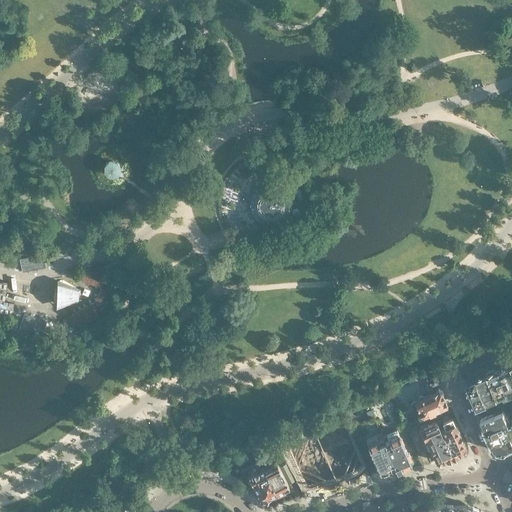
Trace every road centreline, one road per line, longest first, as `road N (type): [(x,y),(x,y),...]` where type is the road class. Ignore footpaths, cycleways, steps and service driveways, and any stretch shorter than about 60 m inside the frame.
road 1 (residential): [(309,511),(368,492),(491,472)]
road 2 (residential): [(511,347),(462,368),(457,381),(491,472)]
